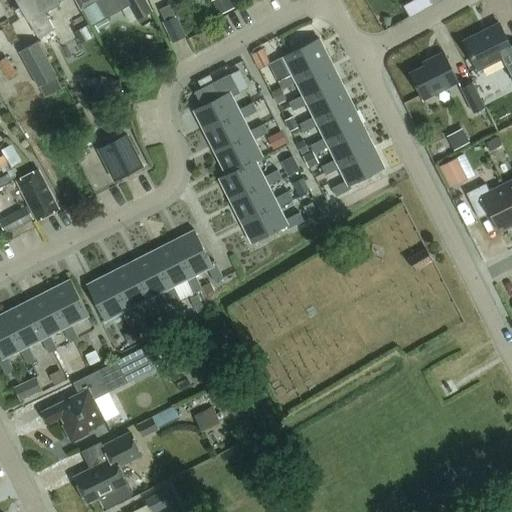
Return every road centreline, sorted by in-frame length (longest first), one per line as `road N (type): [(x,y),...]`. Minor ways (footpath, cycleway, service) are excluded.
road 1 (residential): [(0,274),(160,196),(176,177),(164,89),(179,70),(312,0)]
road 2 (residential): [(511,354),(358,52)]
